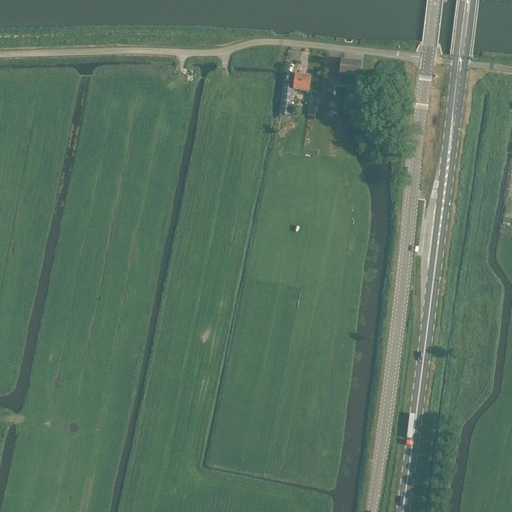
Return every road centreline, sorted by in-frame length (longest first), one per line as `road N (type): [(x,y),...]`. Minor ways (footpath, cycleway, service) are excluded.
road 1 (tertiary): [(369,511),(425,53)]
road 2 (primary): [(400,511),(460,58)]
road 3 (unclassified): [(0,49),(221,45),(278,35),(425,53)]
